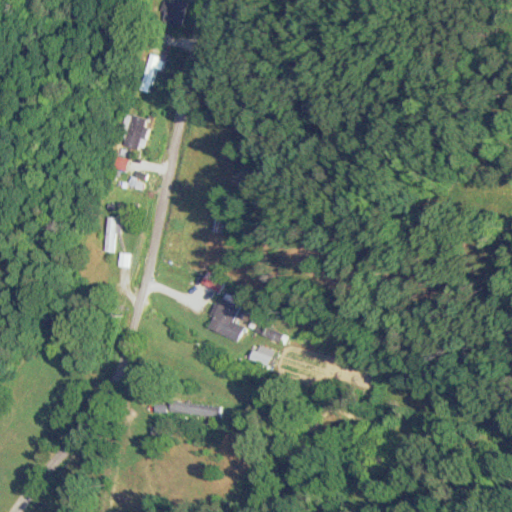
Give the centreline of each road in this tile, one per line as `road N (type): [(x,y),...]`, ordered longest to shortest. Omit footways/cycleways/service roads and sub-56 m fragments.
road 1 (residential): [(208,0),(134,321),(103,395),(28,511)]
road 2 (residential): [(479,114),(388,152),(219,511)]
road 3 (residential): [(404,0),(134,321)]
